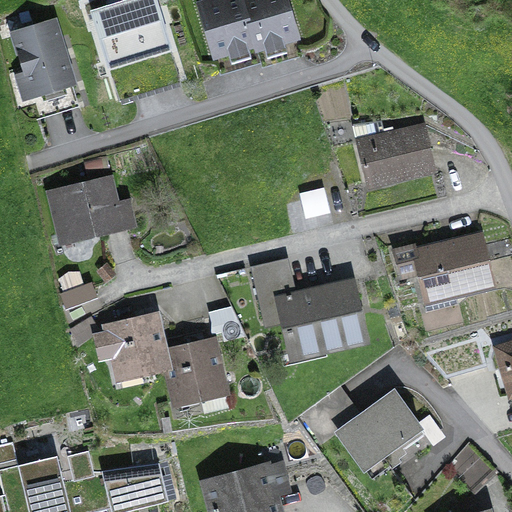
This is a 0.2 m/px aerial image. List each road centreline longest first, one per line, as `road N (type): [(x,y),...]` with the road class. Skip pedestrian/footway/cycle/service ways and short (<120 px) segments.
road 1 (residential): [(107,291),(511,198)]
road 2 (residential): [(28,166),(329,69),(366,42)]
road 3 (residential): [(366,42),(474,126),(511,191)]
road 4 (residential): [(511,472),(399,370)]
